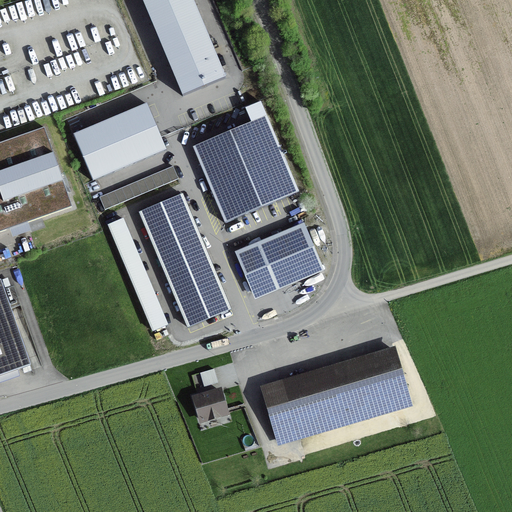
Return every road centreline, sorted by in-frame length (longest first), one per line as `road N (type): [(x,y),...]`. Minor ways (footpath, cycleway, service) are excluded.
road 1 (residential): [(0,406),(282,327),(332,293)]
road 2 (residential): [(261,0),(343,232),(332,293)]
road 3 (track): [(332,293),(366,301),(511,258)]
